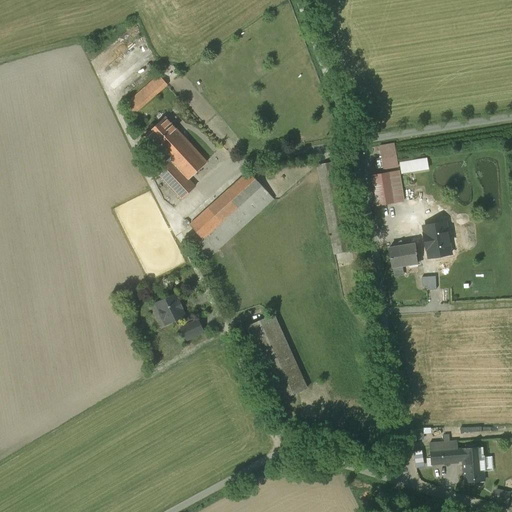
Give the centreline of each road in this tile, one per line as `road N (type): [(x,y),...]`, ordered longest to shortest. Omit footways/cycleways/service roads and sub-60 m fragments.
road 1 (unclassified): [(352,144),(412,487)]
road 2 (unclassified): [(412,487),(288,452),(170,511)]
road 3 (unclassified): [(511,118),(352,144)]
road 4 (unclassified): [(297,0),(352,144)]
